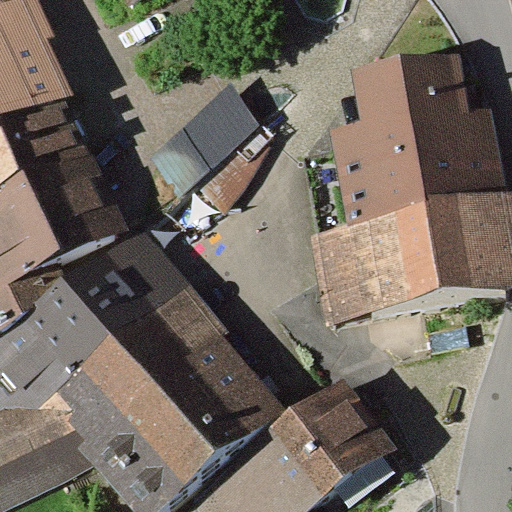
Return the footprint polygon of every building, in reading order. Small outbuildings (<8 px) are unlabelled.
[(39,0),(0,0),(0,126),(64,96),(73,92),(48,39),(56,35),(39,0)] [(311,244),(323,326),(495,300),(467,118),(443,122),(435,66),(338,81),(346,136),(323,140),(339,240),(311,244)] [(245,128),(216,95),(153,150),(182,183),(245,128)] [(127,230),(64,96),(0,126),(0,328),(26,315),(63,281),(54,260),(127,230)] [(141,224),(127,230),(54,260),(63,281),(26,315),(0,328),(0,414),(46,399),(60,393),(188,284),(141,224)] [(229,331),(188,284),(60,393),(46,399),(0,414),(0,511),(1,511),(92,467),(130,511),(163,511),(186,493),(288,414),(222,337),(229,331)] [(340,374),(288,414),(186,493),(200,511),(316,511),(399,449),(340,374)]
